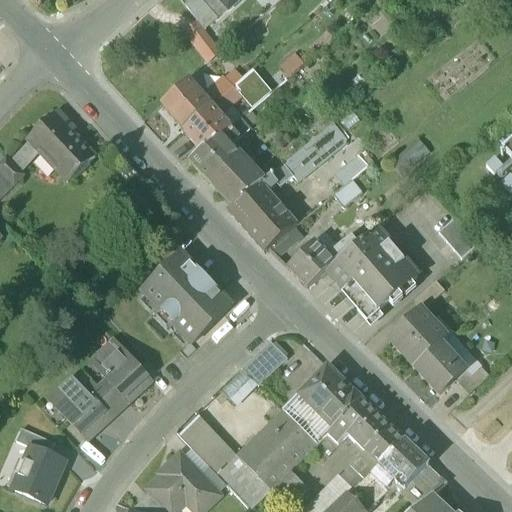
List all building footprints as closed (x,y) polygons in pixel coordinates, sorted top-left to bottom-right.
[(217,22),(198,0),(195,0),(185,9),(199,26),(204,22),(209,28),(217,22)] [(228,12),(217,0),(198,0),(217,22),(228,12)] [(217,0),(228,12),(241,0),(217,0)] [(222,56),(199,27),(186,37),(209,66),(222,56)] [(232,90),(183,133),(202,155),(231,131),(220,120),(241,101),(249,109),(268,93),(252,74),(241,82),(232,90)] [(241,82),(235,74),(226,82),(232,90),(241,82)] [(204,101),(189,84),(161,109),(183,133),(232,90),(226,82),(204,101)] [(70,126),(58,114),(27,142),(68,185),(95,160),(66,130),(70,126)] [(202,155),(189,166),(231,211),(263,184),(258,178),(261,175),(257,171),(254,174),(229,149),(239,141),(240,141),(251,132),(241,122),(231,131),(202,155)] [(333,127),(284,167),(294,179),(300,185),(348,146),(333,127)] [(390,165),(401,179),(429,156),(418,143),(390,165)] [(330,184),(339,195),(352,184),(370,169),(361,159),(330,184)] [(24,178),(6,160),(0,166),(0,174),(14,188),(24,178)] [(494,162),(485,171),(493,179),(502,171),(494,162)] [(231,211),(227,214),(265,256),(270,252),(293,233),(298,229),(269,195),(278,186),(281,190),(294,179),(284,167),(263,184),(231,211)] [(0,201),(14,188),(0,174),(0,201)] [(511,182),(510,180),(501,188),(509,196),(511,193),(511,182)] [(352,184),(339,195),(347,205),(360,194),(352,184)] [(480,247),(455,222),(439,237),(462,263),(480,247)] [(293,233),(270,252),(278,260),(301,243),(293,233)] [(336,268),(328,275),(369,322),(417,280),(377,234),(366,244),(360,249),(349,257),(336,268)] [(326,259),(337,250),(324,236),(314,246),(326,259)] [(366,244),(360,236),(355,241),(360,249),(366,244)] [(355,241),(353,239),(342,248),(349,257),(360,249),(355,241)] [(314,246),(287,272),(307,292),(328,275),(336,268),(326,259),(314,246)] [(326,259),(336,268),(349,257),(342,248),(341,247),(337,250),(326,259)] [(173,249),(155,267),(163,275),(181,258),(173,249)] [(163,275),(142,295),(192,347),(231,309),(182,258),(181,258),(163,275)] [(445,295),(436,285),(414,305),(422,314),(423,315),(445,295)] [(422,314),(389,344),(415,371),(441,347),(443,346),(430,331),(434,327),(423,315),(422,314)] [(151,385),(114,345),(100,358),(108,366),(99,374),(108,385),(124,402),(139,388),(143,393),(151,385)] [(287,362),(270,345),(241,372),(258,389),(287,362)] [(441,347),(415,371),(439,398),(465,374),(441,347)] [(362,405),(328,370),(298,399),(333,434),(362,405)] [(471,380),(468,377),(457,386),(468,398),(489,380),(481,371),(471,380)] [(84,395),(73,383),(59,396),(69,407),(60,415),(87,444),(100,433),(96,428),(106,418),(84,395)] [(124,402),(108,385),(99,393),(115,410),(124,402)] [(99,393),(93,387),(84,395),(106,418),(115,410),(99,393)] [(333,434),(298,399),(283,414),(317,449),(328,439),(333,434)] [(393,435),(362,405),(333,434),(328,439),(338,449),(348,439),(365,456),(393,435)] [(317,449),(283,414),(236,460),(271,494),(317,449)] [(217,479),(236,460),(196,419),(178,437),(209,470),(217,479)] [(31,452),(49,459),(55,447),(22,433),(16,445),(31,452)] [(405,446),(393,435),(365,456),(350,470),(360,479),(374,465),(379,470),(405,446)] [(405,446),(379,470),(392,481),(398,487),(405,493),(429,468),(405,446)] [(13,477),(19,480),(13,493),(46,507),(64,466),(49,459),(31,452),(25,466),(18,463),(13,477)] [(200,478),(180,458),(159,478),(161,479),(147,492),(151,496),(166,511),(178,511),(189,502),(197,511),(204,511),(219,498),(200,478)] [(252,511),(271,494),(236,460),(217,479),(226,488),(248,511),(252,511)] [(350,470),(339,480),(352,494),(379,470),(374,465),(360,479),(350,470)] [(429,468),(405,493),(419,507),(445,483),(429,468)] [(217,479),(209,470),(200,478),(218,496),(224,491),(226,488),(217,479)] [(352,494),(348,498),(361,511),(367,511),(366,510),(380,497),(378,495),(392,481),(379,470),(352,494)] [(288,511),(308,493),(291,475),(269,496),(284,511),(288,511)] [(338,479),(309,508),(313,511),(332,511),(348,498),(352,494),(339,480),(338,479)] [(166,511),(151,496),(134,511),(166,511)] [(458,511),(457,511),(451,511),(450,511),(449,509),(446,508),(442,503),(437,499),(435,497),(417,511),(458,511)] [(332,511),(361,511),(348,498),(332,511)]
